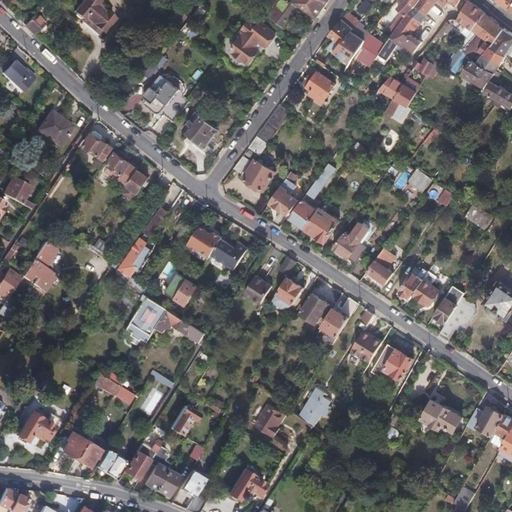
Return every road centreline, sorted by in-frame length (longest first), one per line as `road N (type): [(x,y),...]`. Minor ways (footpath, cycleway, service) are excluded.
road 1 (residential): [(203,192),(511,396)]
road 2 (residential): [(0,15),(203,192)]
road 3 (residential): [(203,192),(341,0)]
road 4 (tertiary): [(0,475),(108,491),(173,511)]
